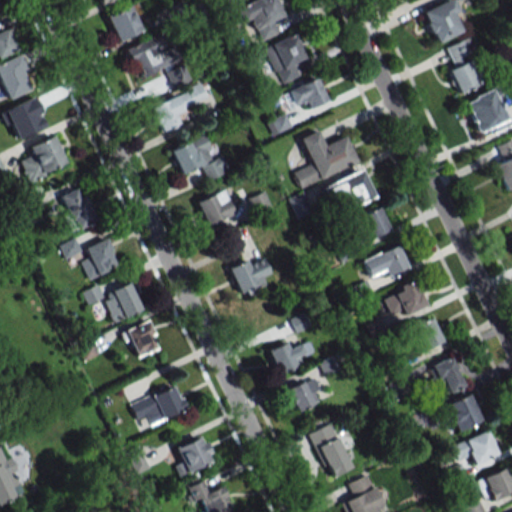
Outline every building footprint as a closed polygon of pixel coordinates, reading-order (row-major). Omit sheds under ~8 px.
[(258,40),(276,34),(272,20),(281,17),(274,0),(249,0),(234,5),(240,23),(250,19),(258,40)] [(448,0),(443,0),(418,12),(432,43),(462,30),(448,0)] [(104,16),(114,41),(138,30),(134,21),(141,18),(135,2),(104,16)] [(299,74),(293,63),(303,58),(292,33),(261,47),(277,84),(299,74)] [(123,46),(129,67),(163,58),(157,37),(123,46)] [(443,47),(452,67),(445,69),(456,93),(481,82),(462,39),(443,47)] [(18,55),(0,61),(0,89),(3,98),(24,90),(19,76),(25,74),(18,55)] [(147,107),(158,132),(177,124),(173,113),(206,98),(199,83),(147,107)] [(461,101),(474,132),(484,128),(487,134),(507,126),(492,88),(461,101)] [(264,121),(270,135),(288,128),(283,114),(264,121)] [(297,137),(308,163),(290,171),(297,187),(355,163),(343,136),(322,144),(316,130),(297,137)] [(25,146),(29,156),(17,161),(25,181),(65,166),(52,135),(25,146)] [(168,149),(179,175),(199,166),(205,180),(226,171),(218,152),(210,155),(202,135),(168,149)] [(504,190),(511,186),(511,143),(510,139),(494,146),(500,160),(492,164),(504,190)] [(322,187),(328,198),(338,193),(346,209),(372,196),(358,168),(322,187)] [(70,231),(93,220),(77,186),(55,197),(70,231)] [(194,202),(205,226),(231,213),(219,189),(194,202)] [(268,207),(261,192),(247,198),(254,214),(268,207)] [(286,199),(294,217),(307,211),(299,193),(286,199)] [(365,240),(387,229),(376,206),(354,217),(365,240)] [(77,262),(85,279),(116,265),(103,237),(82,247),(86,257),(77,262)] [(55,245),(61,259),(78,252),(72,238),(55,245)] [(359,260),(368,282),(405,266),(395,244),(359,260)] [(267,273),(257,254),(226,269),(239,295),(262,284),(259,277),(267,273)] [(423,304),(412,281),(380,295),(390,319),(423,304)] [(110,322),(139,310),(127,282),(99,294),(95,285),(79,292),(84,303),(99,297),(110,322)] [(288,319),(293,331),(306,326),(301,313),(288,319)] [(440,340),(428,317),(409,327),(421,350),(440,340)] [(134,357),(156,346),(143,319),(120,331),(134,357)] [(265,350),(275,372),(313,356),(307,341),(286,349),(283,342),(265,350)] [(316,362),(322,375),(337,367),(331,355),(316,362)] [(446,392),(461,386),(449,357),(425,366),(434,387),(442,384),(446,392)] [(283,388),(294,411),(320,399),(310,376),(283,388)] [(137,428),(183,410),(172,384),(126,402),(137,428)] [(452,431),(478,421),(467,393),(442,403),(452,431)] [(326,477),(347,468),(328,423),(306,433),(326,477)] [(470,464),(495,453),(485,430),(449,445),(455,460),(466,455),(470,464)] [(171,465),(176,477),(211,460),(199,435),(172,448),(179,461),(171,465)] [(121,452),(130,474),(146,468),(136,446),(121,452)] [(485,502),(511,490),(511,489),(503,467),(475,479),(485,502)] [(365,474),(344,484),(349,497),(338,502),(342,511),(378,511),(381,511),(365,474)] [(182,487),(189,504),(198,500),(202,511),(229,511),(219,484),(206,489),(202,479),(182,487)] [(457,511),(480,511),(477,503),(457,510),(457,511)]
